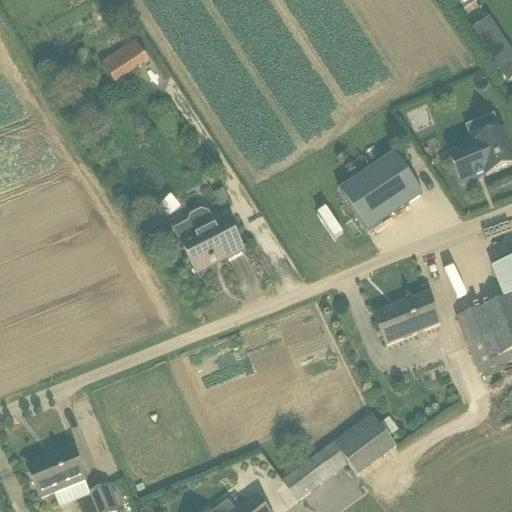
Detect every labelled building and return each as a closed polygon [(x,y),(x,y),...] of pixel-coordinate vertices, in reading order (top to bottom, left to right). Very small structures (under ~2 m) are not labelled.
[(510,52),(494,28),(477,40),(493,63),(510,52)] [(104,69),(115,86),(148,63),(137,47),(104,69)] [(486,179),(511,168),(511,158),(501,133),(472,146),(473,148),(449,158),(462,188),(486,178),(486,179)] [(368,235),(423,198),(395,156),(340,194),(368,235)] [(174,232),(180,244),(198,278),(244,254),(227,220),(214,227),(208,215),(202,213),(191,219),(189,225),(174,232)] [(511,262),(492,270),(504,301),(457,320),(481,378),(505,368),(511,364),(511,262)] [(440,327),(428,296),(374,318),(387,348),(440,327)] [(348,466),(334,447),(282,485),(297,505),(348,466)] [(60,511),(90,499),(89,496),(85,486),(86,485),(72,451),(27,469),(40,501),(54,496),(60,511)] [(118,511),(109,488),(90,496),(89,496),(90,499),(95,511),(118,511)] [(265,511),(256,499),(239,511),(265,511)]
